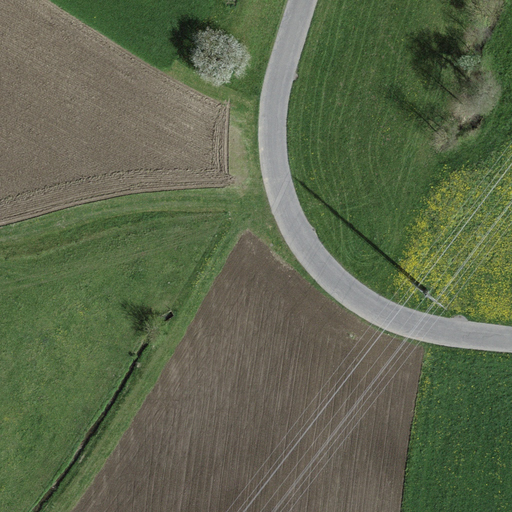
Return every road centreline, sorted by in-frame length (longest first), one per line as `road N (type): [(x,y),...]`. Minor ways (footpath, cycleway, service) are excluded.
road 1 (residential): [(303,0),(269,135),(284,207),(339,289),(433,334),(511,345)]
road 2 (track): [(284,207),(136,200),(0,232)]
